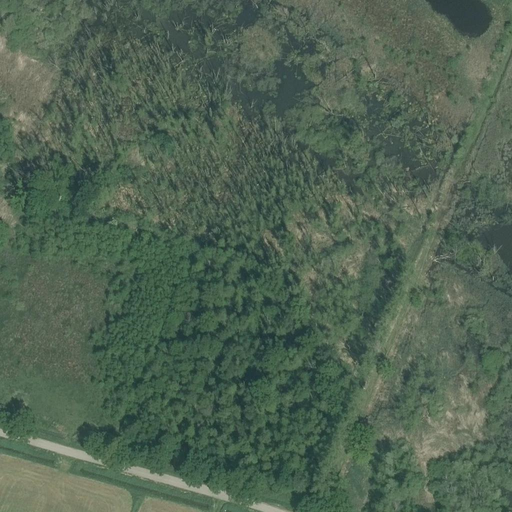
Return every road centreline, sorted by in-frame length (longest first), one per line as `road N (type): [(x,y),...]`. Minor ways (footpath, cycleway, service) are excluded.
road 1 (track): [(511,38),(321,511)]
road 2 (unclassified): [(267,511),(0,433)]
